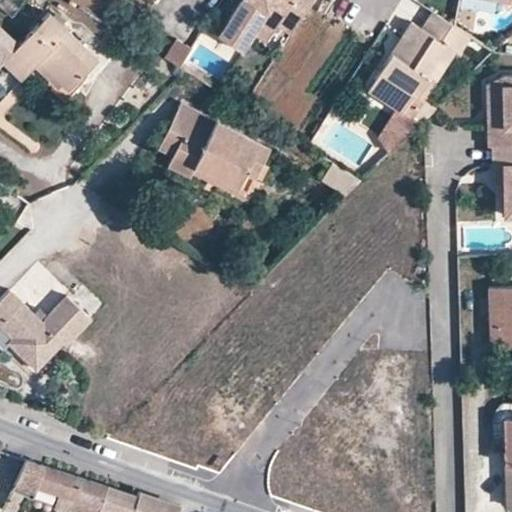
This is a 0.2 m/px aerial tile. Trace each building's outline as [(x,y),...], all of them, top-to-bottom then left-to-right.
[(238,0),(216,34),(240,49),(251,31),(265,9),(276,17),(274,21),(288,31),(308,0),(238,0)] [(314,8),(296,37),(310,45),(316,36),(324,41),(336,22),(314,8)] [(262,38),(274,21),(276,17),(265,9),(251,31),(262,38)] [(19,41),(1,59),(20,76),(31,64),(37,59),(60,81),(66,87),(94,58),(45,12),(19,41)] [(389,53),(373,79),(387,88),(380,98),(397,109),(408,92),(413,95),(427,73),(434,77),(452,49),(457,52),(467,36),(450,24),(431,12),(420,28),(410,21),(401,36),(405,39),(395,57),(389,53)] [(0,60),(1,59),(19,41),(0,23),(0,60)] [(401,36),(389,53),(395,57),(405,39),(401,36)] [(177,67),(190,48),(174,37),(162,57),(177,67)] [(60,81),(37,59),(31,64),(54,86),(60,81)] [(511,143),(511,73),(502,74),(502,144),(511,143)] [(502,144),(502,74),(486,82),(486,132),(487,144),(491,144),(502,144)] [(373,79),(366,89),(380,98),(387,88),(373,79)] [(178,103),(157,146),(171,153),(166,165),(187,175),(189,170),(192,165),(236,186),(244,169),(253,173),(267,145),(178,103)] [(511,143),(502,144),(491,144),(491,163),(501,163),(501,184),(501,213),(511,212),(511,143)] [(332,159),(322,175),(346,190),(360,175),(332,159)] [(501,184),(501,163),(491,163),(492,184),(501,184)] [(236,186),(192,165),(189,170),(242,197),(253,173),(244,169),(236,186)] [(511,285),(487,286),(489,346),(511,344),(511,285)] [(33,312),(10,290),(7,291),(8,289),(7,288),(0,294),(0,326),(10,336),(5,341),(23,358),(34,347),(44,357),(60,341),(64,344),(89,317),(65,294),(45,315),(40,320),(33,312)] [(45,315),(37,307),(33,312),(40,320),(45,315)] [(44,357),(34,347),(23,358),(34,369),(44,357)] [(152,454),(200,401),(170,374),(122,427),(152,454)] [(504,448),(502,401),(497,402),(494,404),(492,407),(491,411),(490,417),(490,420),(491,448),(504,448)] [(504,448),(505,505),(511,504),(511,401),(502,401),(504,448)] [(371,472),(388,477),(397,446),(305,419),(290,470),(365,492),(371,472)] [(25,458),(12,487),(23,492),(31,496),(35,485),(99,506),(107,484),(25,458)] [(99,506),(97,511),(112,511),(113,510),(118,511),(175,511),(178,505),(137,491),(136,494),(107,484),(99,506)] [(12,487),(0,511),(13,511),(23,492),(12,487)]
